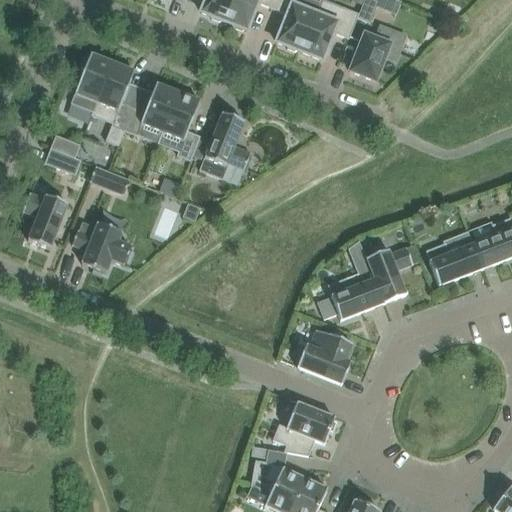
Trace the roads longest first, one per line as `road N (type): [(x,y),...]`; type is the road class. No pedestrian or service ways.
road 1 (residential): [(0,261),(367,417)]
road 2 (residential): [(404,135),(75,1)]
road 3 (residential): [(367,417),(375,459),(456,488),(484,472),(511,417)]
road 4 (residential): [(0,188),(75,1)]
road 5 (residential): [(511,306),(414,339),(388,359)]
